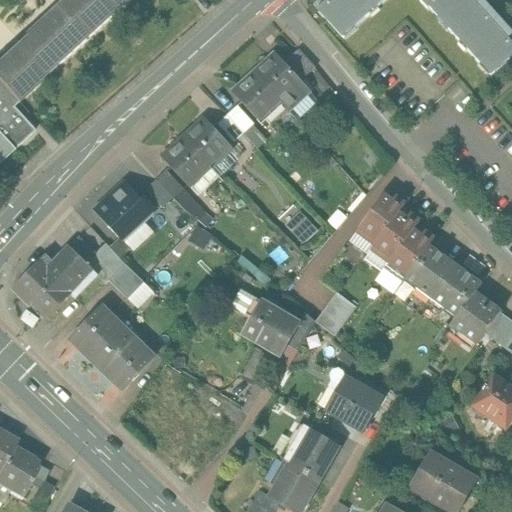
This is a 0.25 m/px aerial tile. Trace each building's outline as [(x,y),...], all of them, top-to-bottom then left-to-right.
[(66,0),(0,60),(0,82),(19,103),(131,0),(66,0)] [(511,36),(511,33),(482,0),(330,0),(332,2),(319,12),(343,39),(386,0),(422,0),(492,77),(511,58),(511,46),(507,41),(511,36)] [(315,68),(299,50),(288,60),(304,78),(315,68)] [(285,63),(277,55),(256,75),(280,101),(279,101),(288,111),(310,91),(301,81),(304,78),(288,60),(285,63)] [(280,101),(256,75),(234,95),(258,120),(279,101),(280,101)] [(0,93),(13,108),(19,103),(0,82),(0,93)] [(13,108),(0,93),(0,161),(34,130),(13,108)] [(254,124),(238,107),(228,115),(244,133),(254,124)] [(244,133),(228,115),(218,125),(234,142),(244,133)] [(230,146),(207,120),(186,140),(209,166),(230,146)] [(186,140),(164,160),(187,186),(209,166),(186,140)] [(184,189),(167,171),(157,180),(173,199),(184,189)] [(173,199),(157,180),(146,190),(163,208),(173,199)] [(125,183),(95,211),(121,240),(151,212),(125,183)] [(384,197),(350,242),(368,255),(398,214),(405,205),(396,198),(392,203),(384,197)] [(288,204),(276,211),(283,221),(294,214),(288,204)] [(303,243),(318,231),(301,210),(286,223),(303,243)] [(398,214),(372,249),(390,262),(412,232),(419,223),(410,216),(406,220),(398,214)] [(434,240),(425,233),(421,238),(412,232),(390,262),(387,267),(386,267),(376,281),(394,294),(404,280),(430,246),(434,240)] [(97,254),(80,237),(69,249),(85,264),(97,254)] [(97,254),(85,264),(97,277),(105,286),(109,282),(126,265),(107,244),(97,254)] [(456,265),(430,246),(404,280),(431,299),(456,265)] [(50,269),(73,295),(76,298),(97,277),(85,264),(69,249),(54,264),(50,269)] [(50,269),(54,264),(46,256),(40,263),(39,262),(14,288),(33,307),(34,305),(49,319),(73,295),(50,269)] [(144,283),(126,265),(109,282),(128,300),(144,283)] [(482,284),(456,265),(431,299),(457,318),(476,293),(482,284)] [(502,311),(476,293),(457,318),(450,327),(476,346),(485,334),(500,313),(502,311)] [(356,308),(337,294),(329,303),(349,318),(356,308)] [(276,311),(257,299),(248,314),(247,316),(252,319),(243,335),(256,343),(256,342),(269,350),(281,357),(291,340),(300,325),(299,324),(281,314),(282,311),(278,308),(276,311)] [(349,318),(329,303),(322,313),(342,327),(349,318)] [(117,322),(103,308),(72,341),(99,367),(126,339),(113,327),(117,322)] [(305,313),(299,324),(300,325),(291,340),(301,346),(315,322),(305,313)] [(342,327),(322,313),(315,323),(334,337),(342,327)] [(500,313),(485,334),(495,341),(510,320),(500,313)] [(511,321),(510,320),(495,341),(504,348),(511,337),(511,321)] [(126,339),(99,367),(124,391),(155,359),(141,345),(137,350),(126,339)] [(383,400),(345,378),(343,372),(339,369),(333,371),(330,375),(332,381),(328,388),(336,393),(326,410),(364,432),(383,400)] [(511,389),(495,377),(474,407),(507,430),(511,422),(511,389)] [(216,423),(210,429),(215,433),(198,450),(211,463),(228,446),(227,445),(232,439),(216,423)] [(340,446),(305,426),(285,460),(290,463),(320,481),(340,446)] [(17,442),(0,432),(0,472),(14,448),(17,442)] [(198,450),(192,444),(169,467),(189,485),(211,463),(198,450)] [(42,465),(14,448),(0,472),(0,484),(23,497),(42,465)] [(474,482),(449,467),(451,464),(434,453),(423,471),(428,474),(419,489),(436,500),(437,501),(438,503),(440,505),(451,511),(456,511),(459,507),(458,503),(463,496),(466,495),(474,482)] [(270,497),(269,498),(279,504),(293,511),(301,511),(320,481),(290,463),(270,497)] [(42,481),(28,508),(35,511),(42,511),(56,488),(42,481)] [(270,497),(260,491),(253,502),(270,511),(274,511),(279,504),(269,498),(270,497)] [(270,511),(253,502),(247,511),(270,511)]
